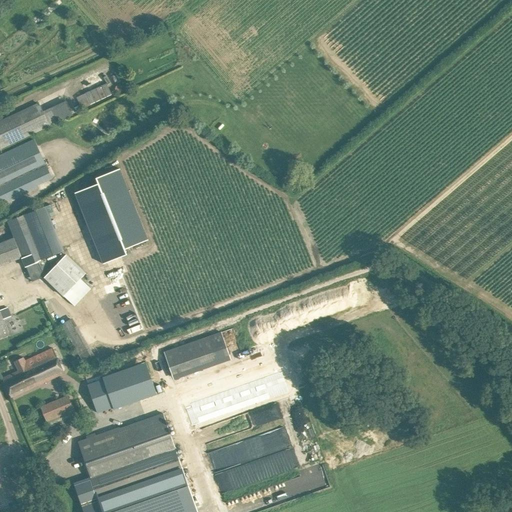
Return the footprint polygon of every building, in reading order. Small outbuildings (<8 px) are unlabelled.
[(90,104),(112,94),(107,83),(86,93),(90,104)] [(114,91),(120,93),(123,86),(117,83),(114,91)] [(0,149),(0,148),(48,127),(38,104),(0,121),(0,152),(1,152),(0,149)] [(0,202),(1,205),(4,203),(38,187),(37,186),(33,175),(47,169),(46,166),(35,140),(0,156),(0,202)] [(122,250),(149,239),(120,168),(93,180),(95,184),(75,192),(103,264),(124,255),(122,250)] [(0,265),(22,257),(25,267),(28,265),(31,273),(42,269),(44,277),(64,296),(86,273),(62,252),(65,250),(46,206),(8,222),(15,238),(0,243),(0,265)] [(109,319),(134,308),(132,302),(107,313),(109,319)] [(0,339),(9,336),(3,319),(11,316),(7,308),(0,310),(0,339)] [(72,317),(61,324),(82,357),(92,350),(72,317)] [(229,355),(225,342),(221,332),(164,352),(168,362),(172,375),(229,355)] [(58,359),(53,348),(53,347),(25,360),(23,357),(14,361),(19,371),(2,379),(11,397),(64,373),(58,360),(58,359)] [(102,381),(86,386),(96,415),(112,410),(113,411),(156,396),(145,364),(102,379),(102,381)] [(68,395),(40,406),(47,422),(74,410),(68,395)] [(277,404),(226,419),(231,433),(282,418),(277,404)] [(91,478),(75,484),(84,511),(197,511),(178,454),(165,415),(120,430),(119,427),(88,438),(79,441),(91,478)] [(308,417),(299,419),(303,438),(313,436),(308,417)] [(274,453),(291,447),(283,426),(266,433),(274,453)]
